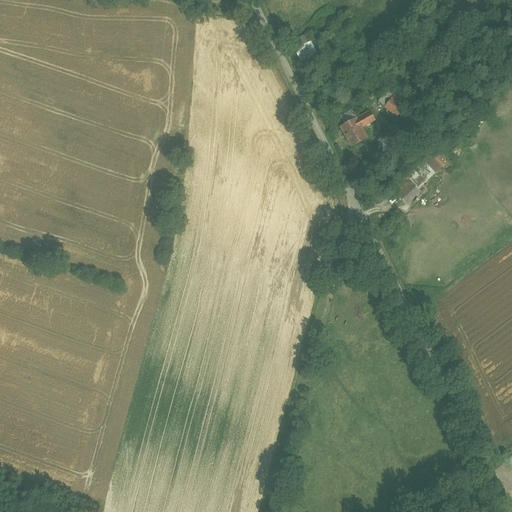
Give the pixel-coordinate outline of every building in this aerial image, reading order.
[(310,41),(309,42),(305,35),(293,41),(307,68),(321,61),(310,41)] [(397,90),(395,93),(388,87),(378,101),(398,116),(410,100),(397,90)] [(370,111),(356,118),(340,127),(352,147),(367,138),(362,128),(375,120),(370,111)] [(425,161),(407,177),(416,187),(434,170),(425,161)] [(416,187),(407,177),(393,190),(406,204),(420,191),(416,187)]
